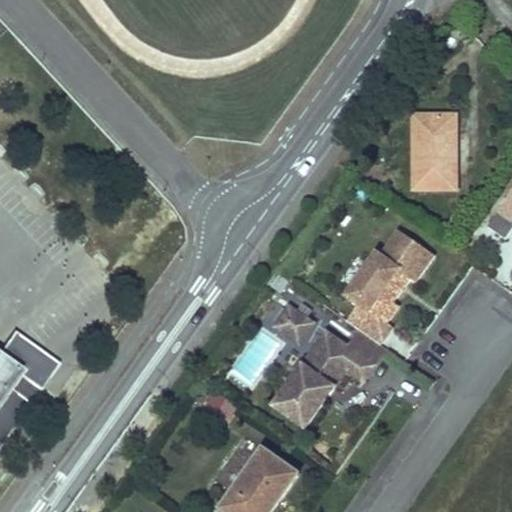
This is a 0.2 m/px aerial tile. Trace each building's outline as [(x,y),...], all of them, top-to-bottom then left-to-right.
[(456,148),(456,116),(414,117),(415,190),(456,190),(456,154),(453,155),(453,148),(456,148)] [(511,198),(502,214),(511,221),(511,198)] [(396,303),(413,280),(418,283),(437,256),(402,232),(384,258),(381,256),(351,298),(369,311),(357,328),(361,331),(383,346),(395,328),(389,324),(401,307),(396,303)] [(283,331),(297,311),(291,307),(277,327),(283,331)] [(302,345),(316,324),(297,311),(283,331),(302,345)] [(3,348),(0,345),(0,446),(60,362),(16,330),(3,348)] [(337,390),(350,372),(367,384),(389,351),(383,346),(361,331),(349,347),(329,333),(276,408),(308,431),(329,401),(325,398),(326,398),(333,387),(337,390)] [(329,401),(337,390),(333,387),(326,398),(325,398),(329,401)] [(228,420),(238,407),(218,392),(208,405),(228,420)] [(224,511),(276,511),(281,505),(277,501),(282,495),(286,498),(302,475),(265,449),(222,510),(224,511)] [(231,485),(241,471),(228,462),(219,476),(231,485)] [(281,505),(286,498),(282,495),(277,501),(281,505)]
